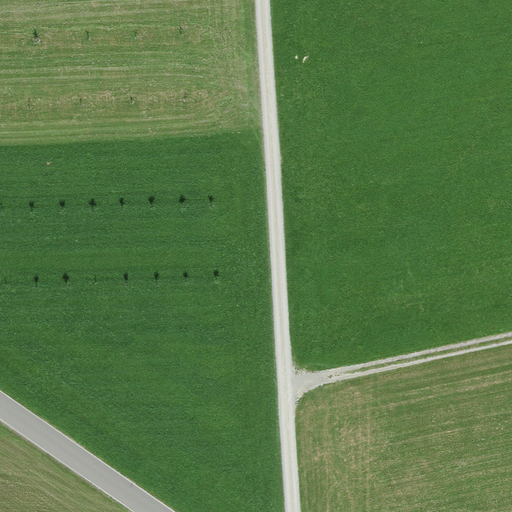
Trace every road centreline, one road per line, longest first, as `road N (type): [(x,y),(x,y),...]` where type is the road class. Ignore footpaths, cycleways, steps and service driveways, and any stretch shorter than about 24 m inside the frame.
road 1 (track): [(293,511),(264,0)]
road 2 (track): [(511,337),(285,386)]
road 3 (unclassified): [(0,405),(154,511)]
